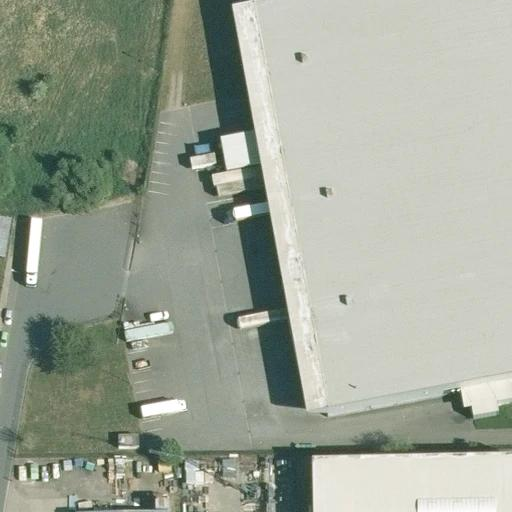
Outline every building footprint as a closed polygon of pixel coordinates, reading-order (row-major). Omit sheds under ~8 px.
[(511,0),(312,0),(254,11),(310,318),(319,366),(319,368),(309,370),(314,396),(324,394),(328,417),(469,392),(511,383),(511,0)] [(267,135),(222,143),(228,174),(273,166),(267,135)] [(310,318),(288,322),(297,370),(319,366),(310,318)] [(511,383),(469,392),(474,421),(499,416),(497,406),(511,403),(511,383)] [(139,449),(139,437),(119,437),(119,449),(139,449)] [(511,511),(511,462),(301,469),(301,511),(511,511)]
